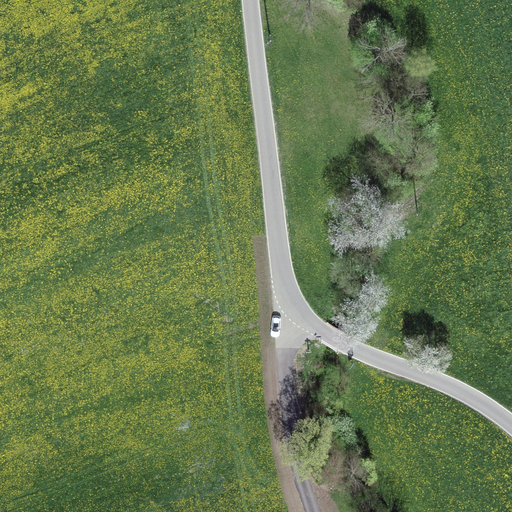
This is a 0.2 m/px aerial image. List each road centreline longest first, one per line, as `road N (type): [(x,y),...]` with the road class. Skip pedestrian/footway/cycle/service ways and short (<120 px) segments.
road 1 (tertiary): [(289,295),(249,0)]
road 2 (tertiary): [(289,295),(322,331),(449,385),(511,424)]
road 3 (unclassified): [(289,295),(285,385),(314,511)]
